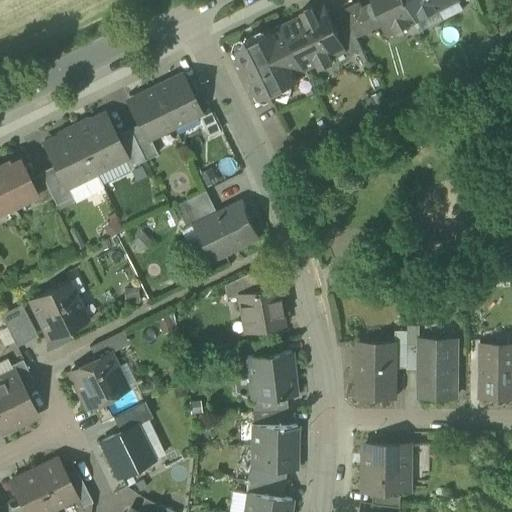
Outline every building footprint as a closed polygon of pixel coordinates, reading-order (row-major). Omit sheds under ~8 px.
[(386,22),(391,31),(407,24),(416,19),(406,0),(375,0),(376,1),(386,22)] [(406,0),(416,19),(455,0),(406,0)] [(386,22),(376,1),(363,8),(371,25),(373,28),(386,22)] [(351,26),(355,33),(371,25),(363,8),(360,2),(343,10),(351,26)] [(304,16),(284,26),(305,69),(317,63),(331,56),(346,49),(346,48),(338,32),(325,5),(320,8),(315,10),(304,16)] [(301,10),(304,16),(315,10),(312,5),(301,10)] [(355,33),(357,36),(373,28),(371,25),(355,33)] [(294,74),(305,69),(284,26),(238,48),(239,50),(246,46),(255,64),(247,68),(253,78),(260,75),(269,93),(262,96),(263,98),(297,81),(294,74)] [(346,49),(349,56),(353,54),(363,49),(359,41),(357,36),(355,33),(351,26),(338,32),(346,48),(346,49)] [(246,46),(239,50),(247,68),(255,64),(246,46)] [(333,62),(331,56),(317,63),(320,69),(333,62)] [(260,75),(253,78),(262,96),(269,93),(260,75)] [(180,77),(154,89),(172,125),(197,113),(180,77)] [(147,138),(172,125),(154,89),(129,101),(140,123),(147,138)] [(197,113),(208,137),(219,131),(208,108),(197,113)] [(103,114),(74,129),(95,172),(123,158),(125,157),(114,136),(103,114)] [(140,123),(129,128),(145,160),(156,155),(147,138),(140,123)] [(128,168),(145,160),(129,128),(114,136),(125,157),(123,158),(128,168)] [(66,186),(95,172),(74,129),(44,143),(55,165),(65,187),(66,186)] [(20,155),(8,161),(9,164),(19,159),(21,164),(24,163),(20,155)] [(8,161),(0,164),(0,182),(12,207),(36,195),(29,181),(21,164),(19,159),(9,164),(8,161)] [(40,173),(41,175),(51,197),(55,205),(72,197),(66,186),(65,187),(55,165),(40,173)] [(102,186),(95,172),(66,186),(72,197),(73,200),(102,186)] [(40,203),(51,197),(41,175),(29,181),(36,195),(40,203)] [(0,212),(12,207),(0,182),(0,212)] [(175,206),(186,229),(192,226),(216,214),(205,191),(175,206)] [(192,226),(209,261),(257,237),(240,202),(216,214),(192,226)] [(224,286),(226,298),(237,296),(237,295),(257,291),(253,271),(224,286)] [(28,300),(48,340),(88,321),(67,280),(28,300)] [(237,296),(244,333),(284,326),(279,298),(277,288),(257,291),(237,295),(237,296)] [(0,315),(16,348),(37,337),(21,305),(0,315)] [(89,347),(95,360),(110,353),(110,354),(128,345),(121,331),(89,347)] [(395,368),(407,368),(407,345),(407,332),(395,332),(395,344),(395,368)] [(253,343),(255,356),(280,353),(279,339),(253,343)] [(419,397),(456,397),(457,340),(419,339),(419,345),(419,369),(419,397)] [(357,396),(395,397),(395,368),(395,344),(358,344),(358,354),(356,354),(355,366),(358,366),(357,396)] [(419,345),(407,345),(407,368),(407,369),(419,369),(419,345)] [(480,397),(511,397),(511,345),(481,345),(480,397)] [(249,378),(249,379),(293,374),(290,352),(280,353),(255,356),(247,357),(247,359),(250,358),(252,377),(249,378)] [(70,372),(88,408),(124,390),(114,370),(117,368),(110,354),(110,353),(95,360),(70,372)] [(0,379),(14,373),(10,366),(7,359),(0,362),(0,379)] [(15,373),(23,389),(34,384),(22,360),(10,366),(14,373),(15,373)] [(114,370),(124,390),(128,389),(117,368),(114,370)] [(15,373),(14,373),(0,379),(0,433),(36,416),(24,391),(23,389),(15,373)] [(296,396),(293,374),(249,379),(249,380),(253,380),(255,398),(252,399),(252,401),(286,397),(296,396)] [(252,401),(253,413),(287,411),(286,397),(252,401)] [(113,418),(120,433),(136,425),(136,426),(147,420),(151,418),(144,402),(113,418)] [(252,425),(289,425),(288,411),(287,411),(253,413),(252,413),(252,425)] [(141,437),(153,432),(147,420),(136,426),(141,437)] [(118,478),(151,461),(140,440),(142,439),(141,437),(136,426),(136,425),(120,433),(101,442),(118,478)] [(252,446),(252,447),(294,448),(294,442),(296,442),(296,426),(289,425),(252,425),(252,427),(255,427),(255,446),(252,446)] [(153,432),(141,437),(142,439),(140,440),(151,461),(163,455),(153,432)] [(401,491),(409,491),(409,444),(365,444),(365,455),(363,455),(363,465),(365,465),(365,490),(373,490),(401,491)] [(294,453),(294,448),(252,447),(252,448),(255,448),(255,467),(252,467),(252,468),(252,469),(286,470),(296,470),(296,453),(294,453)] [(57,459),(34,470),(53,510),(76,499),(65,475),(57,459)] [(249,468),(247,481),(284,484),(286,470),(252,469),(252,468),(249,468)] [(25,511),(48,511),(53,510),(34,470),(32,471),(33,471),(11,482),(22,505),(25,511)] [(76,499),(81,508),(91,502),(76,470),(65,475),(76,499)] [(282,498),(284,484),(247,481),(246,493),(248,493),(282,498)] [(400,508),(401,491),(373,490),(373,504),(400,508)] [(289,511),(291,499),(282,498),(248,493),(247,495),(251,495),(247,511),(289,511)] [(170,511),(144,499),(137,511),(170,511)]
